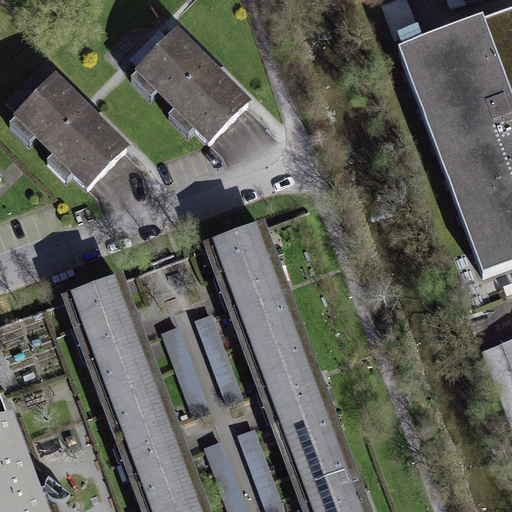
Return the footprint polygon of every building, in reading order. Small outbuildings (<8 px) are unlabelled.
[(511,18),(394,63),(478,286),(511,273),(511,116),(508,105),(511,103),(511,18)] [(207,151),(249,108),(175,40),(134,83),(207,151)] [(85,195),(125,156),(83,113),(42,72),(2,111),(85,195)] [(368,511),(262,219),(208,238),(270,410),(307,511),(368,511)] [(146,511),(206,511),(179,438),(120,272),(67,291),(146,511)] [(178,330),(163,336),(175,367),(190,361),(178,330)] [(511,342),(491,350),(511,411),(511,342)] [(40,511),(6,419),(0,421),(0,511),(40,511)]
